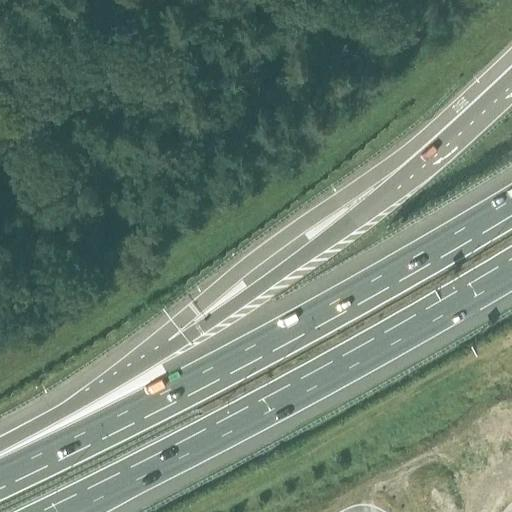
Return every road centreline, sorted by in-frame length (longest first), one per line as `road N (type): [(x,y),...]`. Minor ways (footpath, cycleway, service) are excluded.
road 1 (motorway): [(511,76),(290,266),(0,452)]
road 2 (motorway): [(511,208),(338,308),(0,480)]
road 3 (motorway): [(59,511),(511,267)]
